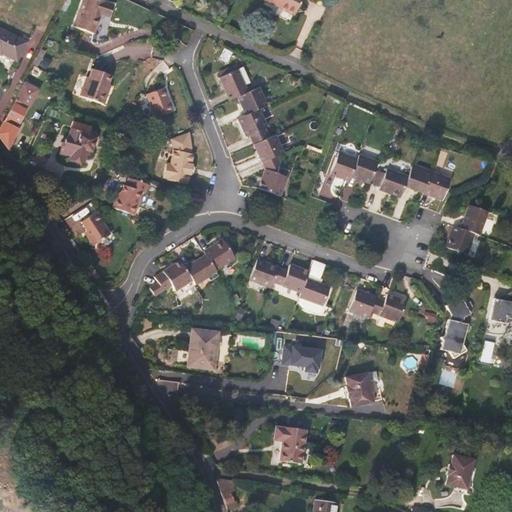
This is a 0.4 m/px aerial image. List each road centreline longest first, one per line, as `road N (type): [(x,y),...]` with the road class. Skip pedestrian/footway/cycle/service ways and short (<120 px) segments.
road 1 (residential): [(431,217),(397,255),(369,271),(221,216)]
road 2 (track): [(511,167),(299,72)]
road 3 (residential): [(103,310),(214,511)]
road 4 (residential): [(221,216),(222,161),(187,57),(204,25)]
road 5 (residential): [(0,151),(103,310)]
road 6 (residential): [(221,216),(196,222),(142,259),(123,299),(103,310)]
